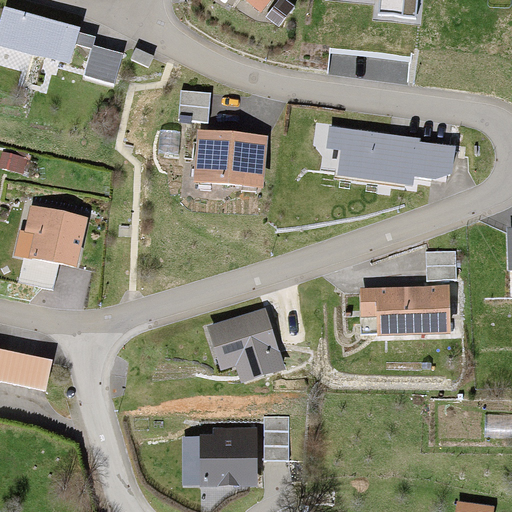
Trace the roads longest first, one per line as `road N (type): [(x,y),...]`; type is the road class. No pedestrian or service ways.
road 1 (residential): [(86,335),(496,202),(511,176)]
road 2 (residential): [(511,134),(497,111),(465,102),(303,88),(228,66),(140,11)]
road 3 (residential): [(86,335),(90,394),(132,511)]
